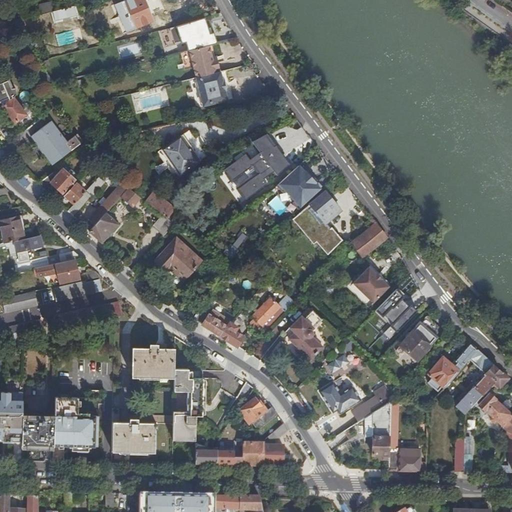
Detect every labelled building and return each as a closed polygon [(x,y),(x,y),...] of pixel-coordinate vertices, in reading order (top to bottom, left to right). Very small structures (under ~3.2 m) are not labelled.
[(130,12),(125,0),(115,4),(120,16),(130,12)] [(146,0),(125,0),(130,12),(136,28),(155,20),(146,0)] [(77,15),(75,5),(54,11),(57,20),(77,15)] [(236,38),(229,27),(204,37),(204,39),(199,40),(198,42),(195,43),(196,48),(210,45),(212,44),(236,38)] [(212,44),(210,45),(213,59),(218,62),(217,55),(215,55),(212,44)] [(210,45),(196,48),(181,52),(185,69),(194,67),(196,77),(221,70),(218,62),(213,59),(210,45)] [(223,81),(220,72),(196,78),(203,105),(227,99),(225,91),(226,90),(224,81),(223,81)] [(56,84),(48,73),(42,77),(49,87),(56,84)] [(0,111),(5,108),(2,105),(3,105),(0,97),(0,92),(5,89),(12,88),(8,79),(0,83),(0,111)] [(16,122),(23,130),(23,131),(26,129),(41,118),(33,108),(27,113),(17,101),(14,96),(17,94),(16,87),(12,88),(5,89),(0,92),(0,97),(3,105),(2,105),(5,108),(16,123),(16,122)] [(41,118),(26,129),(53,163),(72,149),(66,142),(62,137),(63,136),(61,133),(60,134),(55,128),(57,127),(47,113),(41,118)] [(66,142),(72,149),(84,140),(78,132),(66,142)] [(181,175),(201,161),(183,135),(163,149),(181,175)] [(84,150),(78,154),(89,163),(93,157),(84,150)] [(225,169),(240,190),(246,197),(247,199),(268,183),(247,154),(225,169)] [(75,203),(68,211),(73,215),(84,204),(91,196),(88,193),(90,190),(95,194),(108,178),(116,185),(121,179),(107,168),(86,191),(75,203)] [(53,173),(39,183),(44,188),(52,182),(63,193),(76,179),(64,169),(57,176),(53,173)] [(65,194),(75,203),(86,191),(76,182),(65,194)] [(130,187),(123,182),(107,199),(105,202),(89,219),(95,225),(109,209),(122,195),(130,187)] [(134,205),(142,197),(130,187),(122,195),(134,205)] [(246,197),(240,190),(235,194),(240,201),(246,197)] [(167,217),(174,208),(153,191),(146,200),(167,217)] [(340,208),(326,191),(299,213),(330,251),(342,240),(332,227),(330,228),(324,221),(340,208)] [(95,225),(90,230),(102,242),(119,224),(109,215),(112,212),(109,209),(95,225)] [(113,210),(112,212),(109,215),(119,224),(122,219),(113,210)] [(0,219),(0,222),(4,242),(7,242),(15,240),(24,238),(18,215),(0,219)] [(387,237),(376,222),(352,241),(363,256),(387,237)] [(42,245),(40,235),(24,238),(15,240),(17,250),(18,255),(26,253),(25,249),(42,245)] [(184,278),(202,258),(176,237),(157,261),(169,271),(171,268),(184,278)] [(15,240),(7,242),(9,251),(17,250),(15,240)] [(81,257),(74,250),(60,253),(61,261),(75,259),(81,257)] [(203,259),(202,258),(184,278),(185,279),(203,259)] [(75,259),(61,261),(34,267),(35,271),(37,271),(38,273),(38,276),(57,271),(59,281),(79,278),(75,259)] [(376,274),(369,267),(349,288),(368,307),(389,286),(382,279),(377,273),(376,274)] [(87,280),(99,277),(95,271),(81,274),(83,280),(87,280)] [(83,280),(53,287),(55,301),(88,293),(88,292),(94,291),(95,291),(101,290),(98,278),(87,280),(83,280)] [(293,299),(299,294),(294,288),(288,294),(293,299)] [(34,290),(2,297),(1,297),(4,311),(37,304),(34,290)] [(294,301),(288,295),(279,305),(270,297),(253,315),(255,317),(251,321),(251,324),(256,329),(262,323),(267,329),(294,301)] [(90,308),(58,316),(62,329),(93,321),(113,316),(110,303),(90,307),(90,308)] [(192,311),(189,315),(223,337),(231,322),(232,321),(213,309),(211,311),(203,306),(197,314),(192,311)] [(290,338),(312,359),(324,346),(317,340),(313,335),(314,334),(314,332),(313,330),(312,329),(323,319),(313,310),(305,318),(302,316),(294,324),(299,329),(290,338)] [(435,330),(439,326),(431,318),(429,316),(427,315),(426,317),(425,319),(421,324),(420,323),(413,331),(412,331),(401,344),(418,359),(429,346),(429,345),(435,337),(435,336),(437,333),(435,330)] [(240,320),(235,317),(232,321),(231,322),(236,326),(240,320)] [(41,319),(8,326),(11,339),(44,332),(41,319)] [(235,329),(236,326),(231,322),(223,337),(237,346),(244,336),(235,329)] [(477,349),(471,343),(456,360),(457,362),(453,366),(451,364),(443,357),(429,372),(433,376),(428,381),(438,390),(443,384),(444,386),(469,358),(477,349)] [(174,368),(174,348),(166,348),(166,346),(158,346),(158,344),(150,344),(150,347),(133,347),(132,376),(139,376),(139,375),(166,376),(166,377),(174,377),(174,368)] [(503,371),(477,349),(469,358),(486,375),(474,388),(473,388),(456,406),(465,414),(465,413),(493,381),(503,371)] [(174,377),(173,415),(173,424),(173,437),(196,438),(196,415),(202,415),(203,413),(203,412),(195,412),(195,405),(198,405),(198,403),(203,403),(203,380),(203,378),(192,378),(188,378),(188,371),(188,368),(174,368),(174,377)] [(509,377),(503,371),(493,381),(496,384),(493,388),(496,390),(499,387),(500,387),(509,377)] [(342,405),(345,409),(363,397),(354,383),(343,391),(335,379),(322,388),(335,409),(340,407),(342,405)] [(203,412),(203,413),(206,413),(206,380),(203,380),(203,403),(198,403),(198,405),(195,405),(195,412),(203,412)] [(391,400),(392,397),(385,386),(373,392),(375,395),(376,395),(379,400),(384,396),(387,402),(391,400)] [(85,397),(55,397),(55,418),(54,444),(70,445),(70,447),(91,448),(92,446),(98,446),(99,411),(104,411),(105,390),(85,389),(85,397)] [(511,412),(508,409),(511,406),(505,400),(502,403),(489,392),(479,405),(492,417),(491,419),(495,422),(497,420),(511,433),(509,434),(508,450),(511,450),(511,412)] [(352,410),(358,421),(365,416),(387,402),(384,396),(379,400),(376,395),(375,395),(352,410)] [(252,422),(266,411),(255,397),(239,409),(250,423),(252,422)] [(23,400),(4,399),(0,399),(0,440),(3,440),(22,441),(22,417),(23,400)] [(389,454),(391,400),(387,402),(365,416),(365,435),(373,435),(372,454),(389,454)] [(389,454),(388,469),(419,469),(419,449),(397,447),(398,401),(391,400),(389,454)] [(119,408),(113,407),(112,450),(119,451),(120,449),(146,450),(146,451),(154,451),(155,428),(157,428),(157,423),(173,424),(173,415),(147,415),(147,412),(145,412),(145,415),(131,414),(130,422),(119,421),(119,408)] [(278,414),(272,407),(266,411),(252,422),(258,429),(278,414)] [(54,444),(55,418),(22,417),(22,441),(22,445),(54,446),(54,444)] [(288,430),(284,424),(274,432),(276,436),(278,438),(288,430)] [(276,436),(274,432),(264,440),(264,443),(268,442),(276,436)] [(465,439),(464,438),(457,438),(456,470),(463,471),(464,453),(465,439)] [(243,443),(243,440),(232,440),(232,466),(242,466),(243,443)] [(264,443),(243,443),(242,466),(264,467),(264,445),(264,443)] [(264,467),(283,467),(283,445),(264,445),(264,467)] [(195,451),(195,465),(217,465),(217,452),(195,451)] [(147,496),(147,494),(138,494),(138,511),(144,511),(145,508),(146,508),(146,498),(147,496)] [(200,506),(200,495),(191,495),(191,507),(198,508),(200,506)] [(0,511),(37,511),(37,498),(27,497),(26,510),(8,509),(9,497),(0,496),(0,511)] [(261,511),(262,511),(259,497),(214,496),(213,508),(226,509),(226,511),(232,511),(232,509),(251,510),(250,511),(261,511)]
